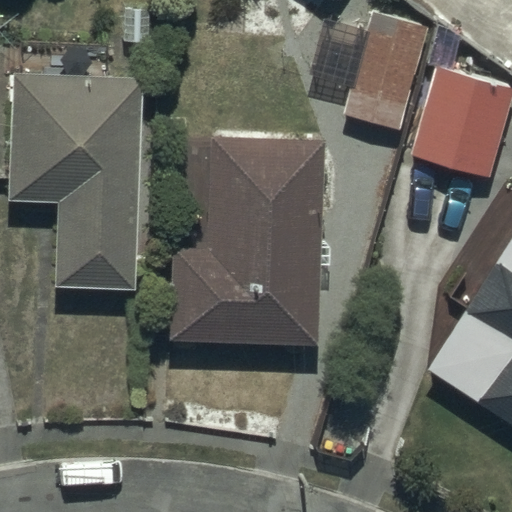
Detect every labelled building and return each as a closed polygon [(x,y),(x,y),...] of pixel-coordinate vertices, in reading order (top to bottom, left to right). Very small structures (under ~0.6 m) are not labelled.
[(392,127),(421,23),(366,8),(337,113),(392,127)] [(507,86),(433,64),(407,149),(482,171),(507,86)] [(128,284),(136,71),(5,67),(0,192),(49,194),(46,281),(128,284)] [(310,339),(315,132),(203,129),(200,241),(165,241),(163,335),(310,339)] [(511,423),(511,240),(501,258),(492,252),(455,310),(467,318),(456,334),(489,355),(465,393),(511,423)]
